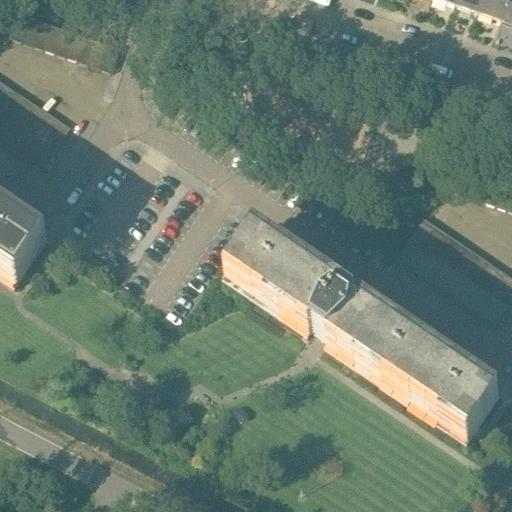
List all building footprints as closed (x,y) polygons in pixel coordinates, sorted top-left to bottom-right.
[(456,11),(459,0),(434,0),(433,3),(456,11)] [(479,18),(485,0),(459,0),(456,11),(479,18)] [(502,26),(510,0),(485,0),(479,18),(502,26)] [(511,29),(511,0),(510,0),(502,26),(511,29)] [(0,40),(9,43),(18,18),(6,14),(0,23),(0,40)] [(20,47),(29,22),(18,18),(9,43),(20,47)] [(32,51),(40,26),(29,22),(20,47),(32,51)] [(42,55),(51,30),(40,26),(32,51),(42,55)] [(54,59),(62,34),(51,30),(42,55),(54,59)] [(65,63),(73,38),(62,34),(54,59),(65,63)] [(76,67),(84,42),(73,38),(65,63),(76,67)] [(87,71),(96,46),(84,42),(76,67),(87,71)] [(98,74),(107,49),(96,46),(87,71),(98,74)] [(111,79),(119,54),(107,49),(98,74),(111,79)] [(0,108),(10,93),(0,86),(0,108)] [(0,115),(6,120),(20,100),(10,93),(0,108),(0,115)] [(16,127),(30,107),(20,100),(6,120),(16,127)] [(26,133),(40,113),(30,107),(16,127),(26,133)] [(36,140),(49,120),(40,113),(26,133),(36,140)] [(0,146),(2,148),(16,127),(6,120),(0,129),(0,146)] [(45,146),(59,126),(49,120),(36,140),(45,146)] [(56,153),(70,133),(59,126),(45,146),(56,153)] [(12,155),(26,133),(16,127),(2,148),(12,155)] [(22,161),(36,140),(26,133),(12,155),(22,161)] [(31,168),(45,146),(36,140),(22,161),(31,168)] [(42,175),(56,153),(45,146),(31,168),(42,175)] [(461,199),(470,175),(458,171),(443,193),(461,199)] [(472,203),(481,179),(470,175),(461,199),(472,203)] [(484,207),(492,182),(481,179),(472,203),(484,207)] [(495,211),(503,186),(492,182),(484,207),(495,211)] [(506,214),(511,195),(511,189),(503,186),(495,211),(506,214)] [(47,245),(0,213),(0,284),(14,294),(47,245)] [(419,250),(433,229),(423,222),(409,243),(419,250)] [(429,257),(443,236),(433,229),(419,250),(429,257)] [(499,401),(386,325),(358,306),(359,304),(345,294),(343,296),(254,236),(221,285),(466,450),(499,401)] [(439,263),(453,242),(443,236),(429,257),(439,263)] [(449,270),(463,249),(453,242),(439,263),(449,270)] [(405,271),(419,250),(409,243),(395,264),(405,271)] [(459,277),(473,256),(463,249),(449,270),(459,277)] [(415,278),(429,257),(419,250),(405,271),(415,278)] [(468,283),(482,262),(473,256),(459,277),(468,283)] [(424,284),(439,263),(429,257),(415,278),(424,284)] [(478,290),(492,269),(482,262),(468,283),(478,290)] [(434,291),(449,270),(439,263),(424,284),(434,291)] [(488,296),(502,276),(492,269),(478,290),(488,296)] [(444,298),(459,277),(449,270),(434,291),(444,298)] [(497,303),(511,282),(502,276),(488,296),(497,303)] [(454,304),(468,283),(459,277),(444,298),(454,304)] [(508,310),(511,303),(511,282),(497,303),(508,310)] [(464,311),(478,290),(468,283),(454,304),(464,311)] [(474,318),(488,296),(478,290),(464,311),(474,318)] [(483,324),(497,303),(488,296),(474,318),(483,324)] [(494,331),(508,310),(497,303),(483,324),(494,331)]
